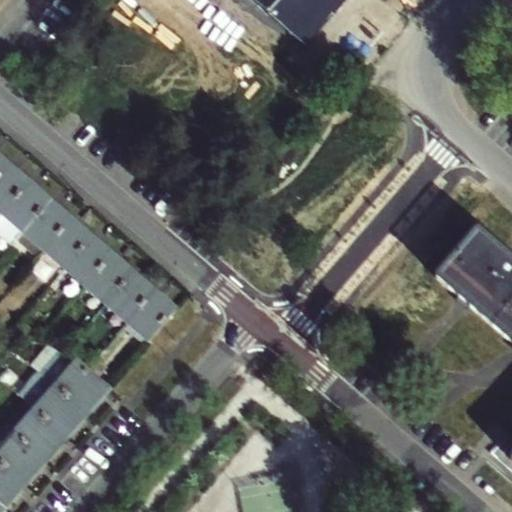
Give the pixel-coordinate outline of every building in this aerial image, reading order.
[(29,183),(8,165),(0,174),(0,208),(4,212),(29,183)] [(29,183),(4,212),(26,231),(51,202),(29,183)] [(26,231),(46,249),(71,220),(51,202),(26,231)] [(0,223),(19,239),(26,231),(4,212),(0,216),(0,223)] [(46,249),(67,267),(92,238),(71,220),(46,249)] [(476,232),(456,255),(437,276),(511,340),(511,257),(504,251),(502,253),(476,232)] [(92,238),(67,267),(88,285),(113,256),(92,238)] [(113,256),(88,285),(108,303),(134,274),(113,256)] [(134,274),(108,303),(129,321),(155,292),(134,274)] [(155,292),(129,321),(150,339),(176,310),(155,292)] [(41,308),(31,321),(43,332),(54,319),(41,308)] [(97,359),(87,370),(99,380),(108,368),(97,359)] [(87,370),(78,362),(57,386),(87,412),(108,388),(99,380),(87,370)] [(25,400),(36,410),(57,386),(45,377),(25,400)] [(66,436),(87,412),(57,386),(36,410),(66,436)] [(66,436),(36,410),(16,433),(46,459),(66,436)] [(46,459),(16,433),(0,451),(0,460),(25,482),(46,459)] [(25,482),(0,460),(0,503),(4,507),(25,482)]
